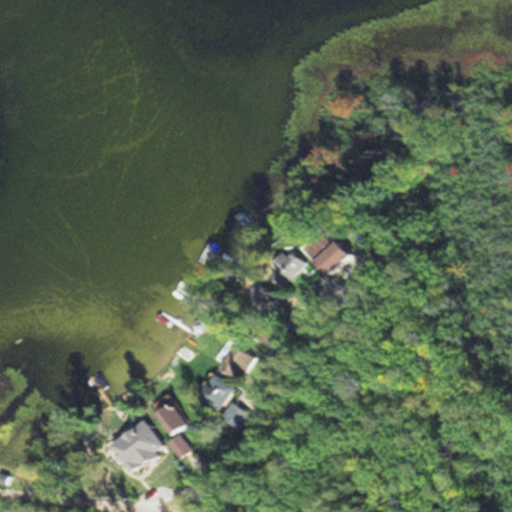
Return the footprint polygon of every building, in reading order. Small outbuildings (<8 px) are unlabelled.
[(341,274),(364,252),(339,226),(316,247),(341,274)] [(319,261),(305,248),(300,254),(297,252),(280,270),(296,286),(319,261)] [(283,287),(262,286),(261,303),(282,305),(283,287)] [(240,379),(259,355),(241,342),(223,365),(240,379)] [(236,387),(217,375),(202,398),(221,410),(236,387)] [(174,435),(192,423),(173,393),(155,405),(174,435)] [(226,416),(238,426),(249,413),(236,403),(226,416)]
